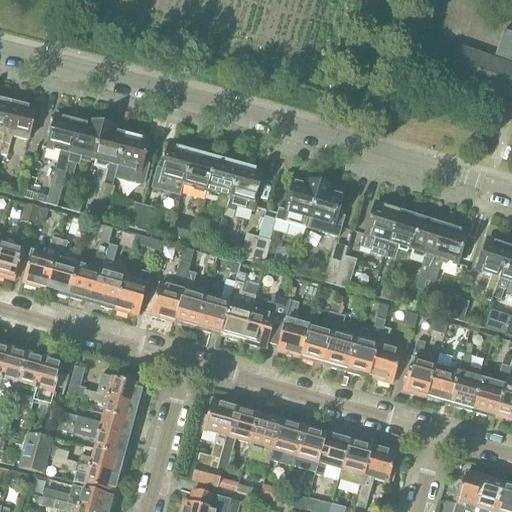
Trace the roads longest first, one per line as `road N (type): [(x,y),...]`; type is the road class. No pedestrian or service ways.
road 1 (residential): [(511,193),(0,43)]
road 2 (residential): [(438,432),(186,361)]
road 3 (residential): [(186,361),(0,309)]
road 4 (residential): [(145,511),(186,361)]
